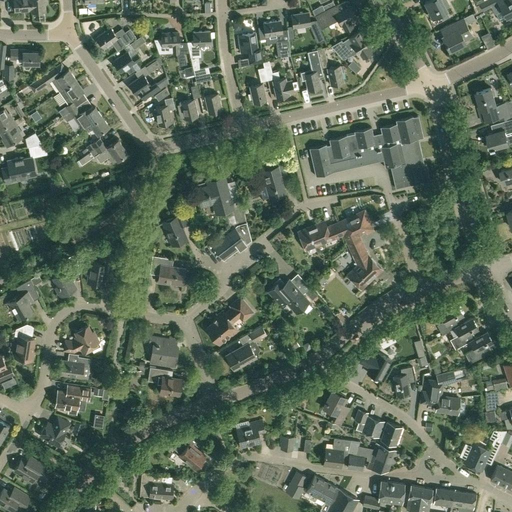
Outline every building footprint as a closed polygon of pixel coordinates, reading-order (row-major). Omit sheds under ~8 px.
[(9,0),(10,9),(15,9),(15,11),(32,9),(31,0),(9,0)] [(31,0),(32,9),(32,11),(45,10),(44,0),(31,0)] [(423,0),(432,17),(439,13),(442,18),(448,15),(444,7),(449,5),(445,0),(423,0)] [(494,0),(484,0),(479,3),(480,4),(482,9),(496,2),(494,0)] [(511,0),(494,0),(496,2),(498,1),(499,2),(502,9),(495,13),(499,20),(506,17),(511,13),(511,0)] [(325,10),(315,15),(317,19),(321,28),(338,19),(341,25),(344,31),(354,26),(351,20),(357,16),(351,5),(344,8),(340,2),(325,10)] [(315,15),(325,10),(322,4),(313,9),(312,9),(315,15)] [(308,11),(291,14),(293,25),(293,27),(294,27),(310,25),(311,28),(310,27),(317,42),(319,41),(319,42),(325,39),(321,28),(317,19),(310,20),(308,11)] [(472,12),(462,17),(451,22),(455,29),(441,36),(448,49),(464,41),(463,40),(471,36),(468,31),(465,24),(469,22),(468,20),(474,17),(472,12)] [(291,55),(289,39),(288,29),(282,30),(281,20),(264,22),(266,36),(277,34),(281,57),(291,55)] [(98,39),(96,40),(100,47),(102,45),(104,47),(112,42),(117,50),(131,41),(122,28),(115,33),(110,26),(96,36),(98,39)] [(191,57),(198,56),(201,56),(201,48),(200,48),(199,44),(211,44),(210,30),(193,31),(193,41),(187,41),(191,57)] [(341,39),(331,45),(342,57),(349,53),(347,49),(354,45),(359,53),(362,58),(373,51),(370,46),(373,44),(366,33),(363,35),(360,30),(356,33),(342,41),(341,39)] [(255,31),(241,34),(243,39),(239,40),(241,51),(248,50),(250,63),(263,61),(261,48),(258,48),(255,31)] [(133,48),(133,49),(149,38),(145,32),(129,43),(133,48)] [(184,53),(183,42),(179,42),(179,32),(162,33),(162,38),(154,38),(159,53),(172,52),(172,53),(176,52),(179,65),(187,64),(184,53)] [(324,47),(317,48),(321,67),(328,66),(324,47)] [(22,55),(22,63),(22,65),(24,69),(28,69),(31,65),(31,63),(38,63),(39,51),(28,50),(28,49),(11,48),(10,59),(16,59),(17,55),(22,55)] [(314,67),(300,70),(302,79),(305,78),(308,90),(321,87),(318,74),(323,73),(321,67),(317,48),(308,51),(310,62),(312,61),(314,67)] [(127,51),(113,60),(120,71),(125,68),(129,73),(135,69),(132,64),(135,62),(141,58),(137,52),(131,56),(127,51)] [(198,56),(191,57),(190,57),(193,66),(194,74),(195,75),(209,72),(208,66),(199,68),(198,56)] [(160,65),(156,59),(145,66),(150,72),(160,65)] [(292,79),(286,80),(285,78),(280,79),(278,70),(272,72),(269,60),(263,61),(264,62),(263,62),(264,67),(264,66),(267,79),(273,78),(273,80),(272,81),(276,97),(282,96),(282,97),(287,96),(286,94),(295,92),(294,89),(298,88),(297,80),(292,81),(292,79)] [(353,61),(349,66),(356,73),(361,68),(353,61)] [(14,63),(4,63),(4,78),(14,78),(14,63)] [(340,65),(327,68),(330,84),(343,82),(341,72),(343,72),(343,71),(342,65),(340,66),(340,65)] [(194,74),(193,66),(184,68),(186,76),(194,74)] [(53,67),(35,79),(40,88),(52,80),(58,90),(64,87),(75,79),(68,68),(58,74),(53,67)] [(264,67),(257,68),(260,81),(267,80),(264,67)] [(209,72),(197,75),(198,81),(211,79),(209,72)] [(144,99),(148,95),(160,87),(155,81),(150,84),(143,74),(129,83),(137,95),(139,92),(144,99)] [(64,87),(58,90),(66,101),(71,97),(83,90),(75,79),(64,87)] [(253,102),(266,99),(262,83),(249,86),(253,102)] [(27,95),(36,90),(33,84),(24,90),(27,95)] [(193,98),(200,96),(197,84),(190,86),(193,98)] [(158,100),(169,92),(164,86),(157,91),(157,92),(154,94),(158,100)] [(511,105),(511,102),(509,103),(508,100),(496,104),(491,88),(476,92),(481,109),(479,110),(482,121),(495,117),(498,116),(499,120),(511,116),(511,105)] [(209,112),(222,110),(218,93),(205,96),(209,112)] [(168,109),(175,107),(172,96),(164,98),(166,105),(154,108),(158,124),(171,122),(168,109)] [(184,118),(198,115),(194,99),(187,100),(186,98),(184,98),(182,99),(182,101),(181,102),(184,118)] [(58,110),(62,115),(68,111),(77,105),(73,100),(58,110)] [(20,116),(24,114),(18,104),(14,106),(20,116)] [(81,129),(85,127),(101,115),(94,106),(86,111),(84,109),(81,111),(77,105),(68,111),(81,129)] [(0,128),(13,121),(9,113),(7,114),(4,109),(0,111),(0,128)] [(98,133),(108,126),(101,115),(85,127),(88,131),(93,127),(98,133)] [(310,147),(309,147),(316,175),(333,171),(383,159),(385,166),(390,165),(395,187),(430,180),(426,162),(424,163),(418,138),(423,137),(418,115),(413,116),(413,115),(396,119),(396,122),(381,125),(380,125),(381,132),(373,134),(371,126),(354,130),(354,133),(329,138),(330,144),(327,145),(326,143),(325,144),(310,148),(310,147)] [(511,118),(509,120),(494,124),(496,131),(485,134),(490,149),(495,147),(509,142),(507,135),(511,133),(511,118)] [(6,146),(21,138),(18,132),(19,131),(13,121),(0,128),(0,133),(3,138),(1,138),(6,146)] [(35,132),(25,139),(27,148),(29,148),(42,145),(35,132)] [(78,159),(91,150),(103,142),(99,137),(78,152),(81,157),(78,159)] [(103,142),(91,150),(95,155),(100,162),(108,156),(112,163),(127,153),(117,139),(106,146),(103,142)] [(32,157),(48,153),(42,145),(29,148),(30,156),(32,155),(32,157)] [(95,155),(91,150),(78,159),(82,164),(95,155)] [(9,166),(2,167),(6,182),(13,180),(13,179),(36,173),(32,157),(32,155),(30,156),(23,157),(23,156),(15,158),(15,159),(8,161),(9,166)] [(281,177),(288,175),(283,157),(265,162),(267,169),(261,170),(269,197),(285,193),(281,177)] [(504,183),(511,180),(511,166),(500,170),(504,183)] [(209,185),(197,188),(202,204),(213,201),(216,212),(232,207),(236,223),(244,220),(246,220),(239,195),(229,198),(223,177),(208,181),(209,185)] [(181,224),(188,222),(181,205),(171,209),(175,216),(162,221),(172,244),(187,238),(181,224)] [(363,210),(337,220),(337,221),(343,234),(346,240),(350,237),(352,241),(359,237),(358,235),(366,231),(367,233),(373,230),(363,210)] [(236,225),(211,243),(212,244),(213,244),(217,250),(216,251),(219,255),(220,254),(222,257),(237,245),(239,248),(243,246),(241,244),(250,237),(251,237),(250,236),(246,220),(244,220),(236,223),(236,224),(236,225)] [(305,249),(343,234),(337,221),(326,225),(324,220),(298,231),(305,249)] [(350,237),(346,240),(358,264),(347,274),(361,288),(382,269),(368,254),(368,255),(359,237),(352,241),(350,237)] [(74,273),(79,273),(76,251),(67,257),(69,261),(62,265),(65,270),(53,277),(58,286),(55,287),(60,296),(76,286),(69,275),(74,273)] [(100,263),(92,261),(89,261),(87,275),(89,275),(88,281),(104,284),(105,278),(111,279),(115,255),(101,252),(100,263)] [(173,258),(169,257),(169,258),(152,255),(149,273),(159,275),(158,282),(167,283),(167,282),(182,284),(184,268),(172,266),(173,258)] [(287,313),(293,308),(295,311),(308,300),(302,294),(305,292),(311,299),(317,295),(310,287),(298,273),(282,287),(277,282),(267,291),(280,305),(280,309),(284,313),(287,313)] [(20,294),(8,302),(17,319),(33,310),(29,303),(34,299),(30,291),(35,287),(31,278),(16,287),(20,294)] [(242,320),(252,311),(240,296),(229,305),(231,307),(224,313),(222,310),(215,315),(215,316),(215,317),(216,318),(217,319),(206,328),(209,331),(209,334),(213,339),(215,339),(219,343),(231,334),(232,335),(237,330),(231,322),(239,316),(242,320)] [(443,320),(436,324),(441,333),(449,329),(452,328),(449,322),(457,317),(463,314),(457,303),(439,313),(443,320)] [(458,333),(449,339),(455,348),(467,341),(464,336),(472,332),(479,328),(472,317),(460,323),(454,327),(455,327),(458,333)] [(16,328),(15,335),(19,335),(15,357),(32,360),(33,350),(32,350),(33,345),(34,338),(31,337),(32,331),(23,329),(23,325),(16,328)] [(83,352),(91,349),(93,352),(102,348),(98,342),(93,330),(90,331),(88,325),(75,331),(78,338),(73,341),(65,340),(64,349),(73,351),(80,348),(83,352)] [(254,341),(266,334),(262,325),(249,332),(254,341)] [(480,350),(493,342),(487,330),(475,337),(469,340),(473,347),(464,352),(470,362),(483,355),(480,350)] [(391,331),(378,338),(382,346),(395,339),(391,331)] [(167,345),(168,338),(150,335),(149,343),(153,343),(150,363),(174,366),(177,346),(167,345)] [(300,345),(295,337),(286,343),(290,350),(299,345),(300,345)] [(254,361),(253,359),(256,357),(248,342),(225,354),(234,370),(245,364),(246,365),(248,366),(254,362),(254,361)] [(380,379),(391,359),(378,352),(376,355),(365,350),(359,360),(370,366),(367,372),(380,379)] [(0,380),(14,374),(9,365),(5,367),(0,354),(0,380)] [(88,366),(89,358),(77,356),(76,362),(62,359),(60,373),(81,377),(83,365),(88,366)] [(511,382),(511,360),(503,363),(509,384),(511,382)] [(408,381),(415,380),(412,365),(400,368),(401,374),(394,376),(397,395),(410,392),(408,381)] [(179,394),(181,378),(171,377),(172,370),(149,366),(147,380),(157,382),(157,383),(161,384),(160,391),(179,394)] [(422,391),(420,402),(429,403),(436,404),(435,409),(457,413),(458,411),(459,401),(460,398),(441,396),(443,388),(443,384),(455,381),(452,370),(452,369),(441,372),(436,374),(438,381),(437,381),(428,379),(426,392),(422,391)] [(495,390),(503,388),(507,388),(505,377),(492,379),(493,380),(485,382),(487,390),(495,388),(495,390)] [(58,390),(55,406),(69,408),(68,413),(76,414),(77,409),(79,398),(86,399),(88,399),(90,388),(78,386),(68,385),(67,391),(58,390)] [(341,423),(350,407),(343,403),(346,396),(333,389),(323,407),(337,414),(334,419),(341,423)] [(499,402),(497,390),(485,391),(486,397),(481,398),(481,404),(484,404),(484,405),(486,410),(496,408),(495,403),(499,402)] [(511,406),(498,411),(500,417),(504,418),(511,415),(511,416),(511,406)] [(356,421),(360,422),(360,421),(361,421),(359,429),(362,430),(379,436),(381,430),(383,431),(381,439),(395,444),(402,426),(387,420),(385,427),(383,426),(385,421),(367,415),(368,412),(358,408),(354,419),(357,420),(356,421)] [(495,420),(494,410),(484,411),(485,421),(495,420)] [(104,414),(96,413),(94,425),(102,426),(104,414)] [(64,431),(69,423),(57,416),(52,425),(48,422),(40,435),(58,445),(65,432),(64,431)] [(258,432),(265,431),(262,419),(249,422),(250,426),(237,429),(241,445),(260,441),(258,432)] [(0,442),(9,426),(0,420),(0,442)] [(86,424),(75,420),(72,431),(80,434),(82,430),(84,430),(86,424)] [(493,429),(490,437),(500,442),(506,429),(493,429)] [(195,469),(206,455),(192,444),(197,438),(187,430),(173,447),(180,453),(178,455),(195,469)] [(509,445),(511,438),(511,433),(506,431),(501,442),(509,445)] [(292,449),(297,449),(298,437),(283,435),(281,447),(292,449)] [(359,447),(360,441),(352,439),(336,437),(334,449),(325,448),(323,464),(341,466),(342,459),(346,460),(348,452),(357,453),(359,447)] [(481,469),(490,450),(473,441),(464,461),(481,469)] [(369,450),(359,447),(357,453),(357,454),(367,456),(366,459),(373,461),(371,467),(387,469),(390,461),(393,462),(396,455),(393,454),(394,449),(376,443),(373,451),(369,450)] [(362,469),(364,456),(350,454),(348,467),(362,469)] [(29,455),(26,460),(22,458),(14,470),(33,481),(36,476),(44,481),(51,468),(29,455)] [(511,470),(497,464),(490,478),(510,487),(511,481),(511,470)] [(285,490),(289,492),(298,497),(304,487),(301,485),(307,476),(296,470),(285,490)] [(141,473),(140,489),(142,489),(142,495),(149,496),(172,497),(172,496),(173,496),(174,490),(172,490),(173,483),(171,482),(161,482),(161,475),(147,474),(144,471),(141,473)] [(325,511),(329,502),(330,502),(338,487),(315,474),(306,490),(311,492),(309,497),(315,500),(317,496),(325,500),(320,508),(325,511)] [(402,503),(404,483),(381,480),(378,498),(365,495),(362,504),(378,508),(380,500),(402,503)] [(423,511),(428,511),(432,487),(410,484),(406,509),(423,511)] [(14,486),(11,493),(3,488),(0,492),(0,502),(12,510),(15,504),(23,508),(30,496),(18,489),(19,489),(14,486)] [(325,511),(349,511),(358,497),(339,486),(325,511)] [(433,503),(450,505),(453,489),(435,487),(433,503)] [(474,508),(476,493),(453,489),(450,505),(451,505),(451,504),(459,506),(458,511),(467,511),(471,511),(472,508),(474,508)]
